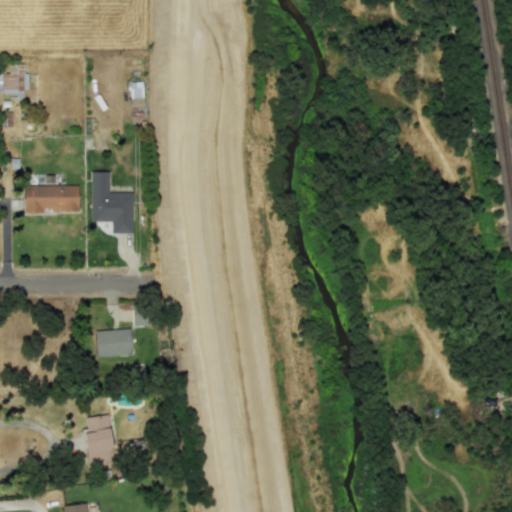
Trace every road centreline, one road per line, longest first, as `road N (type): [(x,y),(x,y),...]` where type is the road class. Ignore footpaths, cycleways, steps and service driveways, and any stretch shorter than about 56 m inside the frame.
road 1 (tertiary): [(239,511),(194,183),(194,0)]
road 2 (residential): [(143,282),(0,284)]
